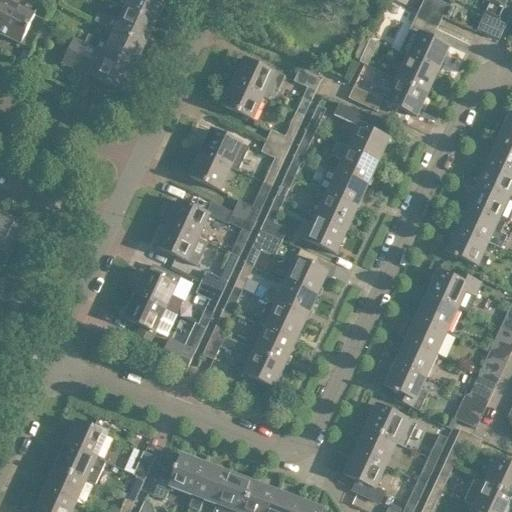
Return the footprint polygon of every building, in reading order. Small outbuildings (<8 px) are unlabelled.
[(105,0),(125,9),(154,22),(164,0),(105,0)] [(422,0),(414,17),(436,27),(442,15),(435,13),(441,1),(439,0),(422,0)] [(479,30),(497,39),(498,39),(511,9),(503,6),(505,0),(488,0),(489,0),(484,11),(487,13),(479,30)] [(7,1),(0,16),(0,33),(20,43),(34,14),(16,6),(7,1)] [(453,6),(448,4),(441,1),(435,13),(442,15),(447,18),(453,6)] [(114,31),(144,45),(154,22),(125,9),(119,21),(98,11),(94,22),(114,31)] [(407,56),(438,70),(448,47),(431,39),(436,27),(414,17),(409,29),(405,28),(395,50),(407,56)] [(51,28),(43,24),(36,39),(44,42),(51,28)] [(82,43),(104,53),(104,54),(134,67),(144,45),(114,31),(108,44),(86,34),(82,43)] [(62,62),(123,91),(133,69),(72,39),(62,62)] [(368,65),(378,43),(369,39),(359,61),(368,65)] [(407,56),(396,79),(427,93),(438,70),(407,56)] [(232,81),(263,96),(271,99),(283,74),(271,69),(271,71),(243,58),(232,81)] [(297,70),(293,80),(306,86),(315,90),(320,80),(298,70),(297,70)] [(427,93),(396,79),(385,103),(416,117),(427,93)] [(263,96),(232,81),(221,105),(252,119),(263,96)] [(354,87),(349,98),(376,111),(381,99),(353,85),(352,86),(354,87)] [(301,97),(295,111),(303,115),(310,101),(301,97)] [(331,112),(357,124),(346,148),(377,162),(388,138),(372,131),(376,121),(335,102),(331,112)] [(317,104),(306,129),(314,132),(325,108),(317,104)] [(295,111),(288,124),(297,128),(303,115),(295,111)] [(498,137),(511,142),(511,114),(509,113),(498,137)] [(199,152),(230,167),(241,144),(210,129),(199,152)] [(270,129),(265,140),(287,150),(292,139),(283,135),(270,129)] [(306,129),(295,152),(303,156),(314,132),(306,129)] [(511,142),(498,137),(488,159),(511,170),(511,142)] [(265,140),(260,151),(273,157),(282,161),(287,150),(265,140)] [(328,153),(341,159),(336,171),(366,185),(377,162),(346,148),(333,142),(328,153)] [(230,167),(199,152),(188,176),(219,190),(230,167)] [(295,152),(285,174),(293,178),(303,156),(295,152)] [(511,170),(488,159),(478,182),(508,196),(511,188),(511,170)] [(268,168),(262,182),(271,186),(277,172),(268,168)] [(336,171),(325,194),(356,208),(366,185),(336,171)] [(285,174),(274,197),(282,201),(293,178),(285,174)] [(262,182),(256,196),(264,200),(271,186),(262,182)] [(508,196),(478,182),(467,205),(498,219),(508,196)] [(356,208),(325,194),(316,189),(305,212),(315,216),(346,231),(356,208)] [(238,199),(232,211),(254,221),(260,210),(251,206),(238,199)] [(177,200),(166,223),(197,238),(208,214),(177,200)] [(503,222),(498,219),(467,205),(457,228),(487,242),(499,247),(505,234),(499,231),(503,222)] [(270,206),(259,230),(279,239),(285,227),(273,222),(278,210),(270,206)] [(232,211),(227,222),(241,228),(250,232),(254,221),(232,211)] [(0,212),(0,269),(22,223),(0,212)] [(346,231),(315,216),(304,240),(335,254),(346,231)] [(197,238),(166,223),(155,247),(195,265),(206,242),(197,238)] [(446,252),(477,266),(482,268),(487,257),(482,255),(487,242),(457,228),(446,252)] [(259,230),(252,246),(260,249),(272,255),(279,239),(259,230)] [(236,238),(229,253),(238,257),(245,242),(236,238)] [(250,250),(244,263),(252,267),(258,254),(250,250)] [(229,253),(223,266),(232,270),(238,257),(229,253)] [(296,258),(285,282),(316,296),(327,272),(296,258)] [(244,263),(233,286),(242,289),(252,267),(244,263)] [(133,294),(164,309),(173,313),(180,299),(171,295),(175,286),(179,278),(153,265),(149,273),(144,271),(133,294)] [(452,269),(449,276),(437,270),(426,294),(457,308),(464,291),(474,296),(481,282),(452,269)] [(205,270),(199,282),(222,292),(227,280),(218,276),(205,270)] [(199,282),(194,293),(208,299),(217,303),(222,292),(199,282)] [(316,296),(285,282),(275,304),(305,319),(316,296)] [(233,286),(223,309),(231,312),(242,289),(233,286)] [(164,309),(133,294),(122,317),(138,325),(153,332),(164,309)] [(416,317),(446,331),(457,308),(426,294),(416,317)] [(268,301),(257,324),(295,341),(305,319),(268,301)] [(223,309),(212,331),(221,335),(231,312),(223,309)] [(194,321),(193,323),(205,328),(212,314),(203,310),(197,322),(194,321)] [(405,339),(436,353),(446,331),(416,317),(405,339)] [(295,341),(257,324),(253,322),(249,331),(253,335),(247,348),(253,350),(284,364),(295,341)] [(185,373),(190,362),(205,328),(193,323),(183,345),(169,338),(159,361),(185,373)] [(138,325),(133,333),(149,341),(153,332),(138,325)] [(221,335),(212,331),(202,354),(210,358),(216,345),(221,335)] [(221,335),(216,345),(231,352),(235,342),(221,335)] [(395,362),(425,376),(436,353),(405,339),(395,362)] [(501,357),(508,354),(511,346),(511,339),(510,339),(495,346),(501,357)] [(501,357),(495,346),(491,348),(484,361),(489,364),(501,357)] [(284,365),(253,350),(243,374),(273,388),(284,365)] [(427,392),(419,389),(425,376),(395,362),(384,386),(396,391),(393,398),(418,410),(427,392)] [(490,384),(466,396),(485,405),(494,386),(490,384)] [(454,418),(475,428),(485,405),(466,396),(464,396),(454,418)] [(364,428),(395,442),(403,446),(414,422),(375,404),(364,428)] [(74,420),(64,444),(95,458),(106,434),(74,420)] [(364,428),(354,451),(385,465),(395,442),(364,428)] [(459,428),(447,454),(456,458),(463,444),(467,446),(475,449),(480,438),(472,434),(459,428)] [(437,434),(431,447),(440,451),(446,438),(437,434)] [(95,458),(64,444),(53,467),(84,481),(95,458)] [(142,450),(132,474),(144,479),(155,455),(142,450)] [(385,465),(354,451),(343,475),(356,480),(352,490),(379,503),(384,492),(375,488),(385,465)] [(164,499),(170,486),(193,495),(205,463),(180,454),(176,466),(164,462),(152,494),(164,499)] [(427,456),(420,471),(428,475),(435,460),(427,456)] [(511,465),(495,458),(484,481),(511,494),(511,465)] [(196,510),(201,498),(216,504),(228,472),(205,463),(193,495),(188,507),(196,510)] [(84,481),(53,467),(43,489),(74,504),(84,481)] [(439,471),(433,485),(441,489),(448,475),(439,471)] [(239,511),(252,481),(228,472),(216,504),(212,511),(239,511)] [(135,476),(125,498),(133,502),(144,479),(132,474),(135,476)] [(462,499),(473,504),(489,511),(506,511),(511,500),(511,494),(484,481),(472,476),(462,499)] [(416,480),(401,511),(411,511),(425,483),(416,480)] [(252,481),(239,511),(266,511),(274,490),(252,481)] [(70,511),(74,504),(43,489),(32,511),(70,511)] [(266,511),(292,511),(298,499),(274,490),(266,511)] [(428,494),(422,508),(431,511),(437,498),(428,494)] [(125,498),(118,511),(128,511),(133,502),(125,498)] [(320,511),(322,508),(298,499),(292,511),(320,511)]
